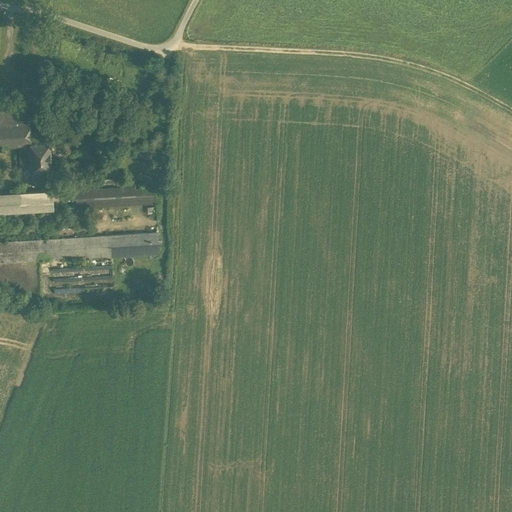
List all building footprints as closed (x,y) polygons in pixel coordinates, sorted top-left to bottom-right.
[(34,64),(20,63),(17,95),(31,96),(34,64)] [(0,121),(30,119),(29,109),(0,110),(0,121)] [(31,143),(32,142),(30,119),(0,121),(0,145),(20,144),(31,143)] [(32,142),(31,143),(33,169),(51,168),(50,141),(32,142)] [(21,170),(33,169),(31,143),(20,144),(21,170)] [(154,186),(76,190),(77,207),(155,202),(154,186)] [(53,190),(0,192),(0,211),(54,208),(53,190)] [(41,213),(37,221),(46,225),(50,216),(41,213)] [(158,232),(0,241),(0,261),(158,253),(158,232)] [(55,292),(80,291),(80,280),(83,280),(83,266),(73,267),(73,269),(68,269),(68,278),(62,278),(62,279),(55,279),(55,292)]
